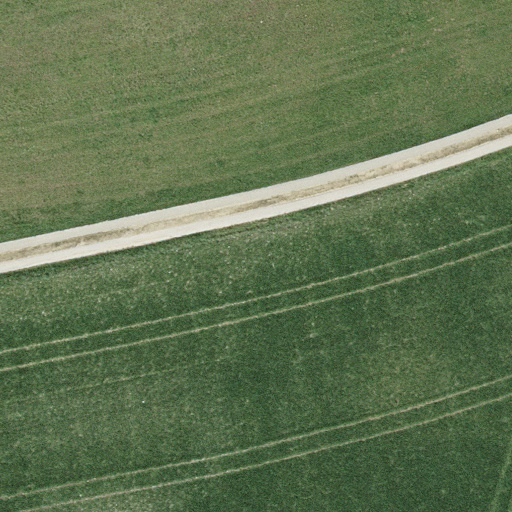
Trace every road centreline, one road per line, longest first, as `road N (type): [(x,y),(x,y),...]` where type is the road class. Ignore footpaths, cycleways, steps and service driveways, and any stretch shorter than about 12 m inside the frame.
road 1 (track): [(0,261),(425,165),(511,131)]
road 2 (track): [(222,511),(227,353),(255,207)]
